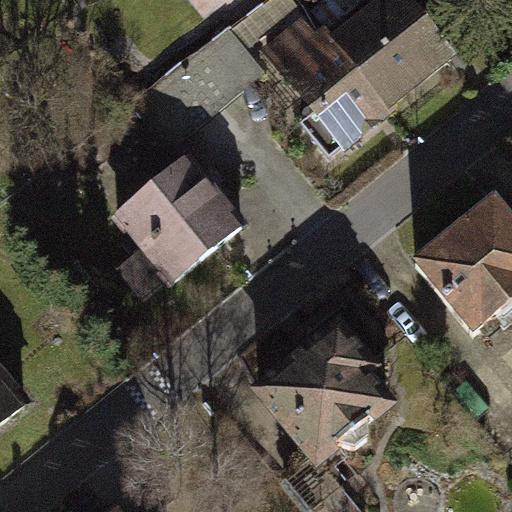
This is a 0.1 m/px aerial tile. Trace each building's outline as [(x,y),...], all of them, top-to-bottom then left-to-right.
[(308,17),(260,53),(309,119),(353,86),(381,122),(464,60),(418,0),(381,0),(327,41),(308,17)] [(198,158),(115,219),(168,289),(250,228),(198,158)] [(511,211),(501,197),(418,259),(479,339),(511,314),(511,211)] [(346,324),(258,388),(318,470),(406,405),(346,324)] [(0,359),(0,439),(39,411),(0,359)]
